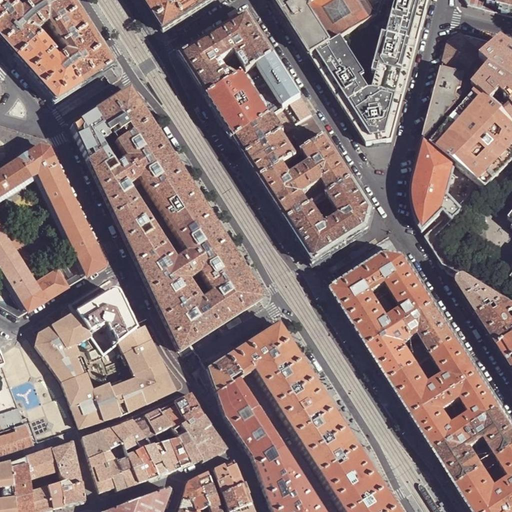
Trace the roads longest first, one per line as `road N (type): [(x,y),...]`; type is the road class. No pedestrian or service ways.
road 1 (secondary): [(453,511),(192,114),(162,52)]
road 2 (secondary): [(129,73),(169,120),(283,303)]
road 3 (residential): [(255,0),(387,209)]
road 4 (secondary): [(283,303),(376,444),(410,511)]
road 5 (residential): [(387,209),(511,400)]
road 6 (residential): [(387,209),(441,13)]
road 7 (residential): [(119,266),(48,127)]
road 8 (residential): [(119,266),(11,330)]
